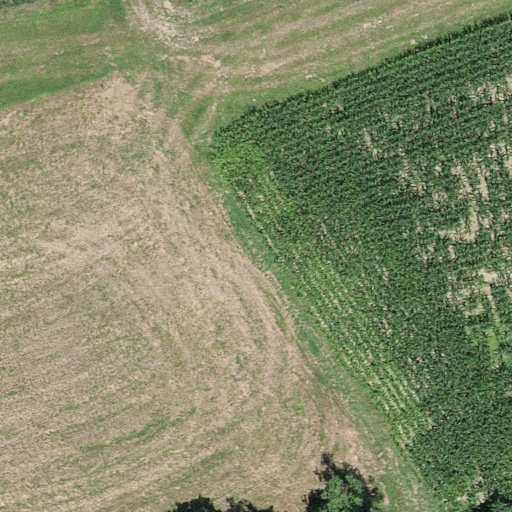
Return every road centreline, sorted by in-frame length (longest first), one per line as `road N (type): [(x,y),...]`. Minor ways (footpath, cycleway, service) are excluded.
road 1 (track): [(141,0),(152,50),(246,251),(404,511)]
road 2 (track): [(0,94),(307,0)]
